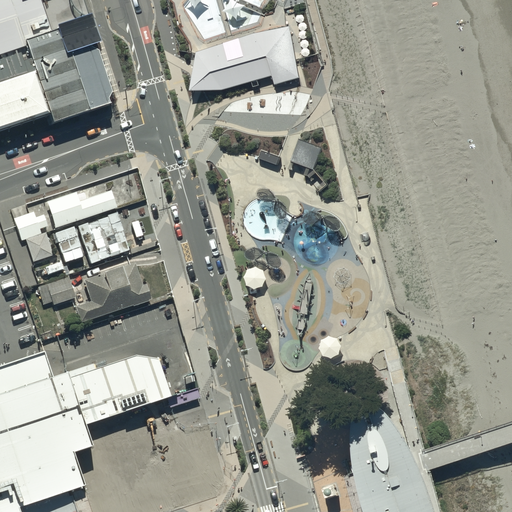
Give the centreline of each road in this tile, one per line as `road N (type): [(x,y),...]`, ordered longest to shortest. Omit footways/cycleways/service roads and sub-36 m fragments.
road 1 (tertiary): [(272,511),(164,117)]
road 2 (tertiary): [(164,117),(0,175)]
road 3 (tertiary): [(131,0),(164,117)]
